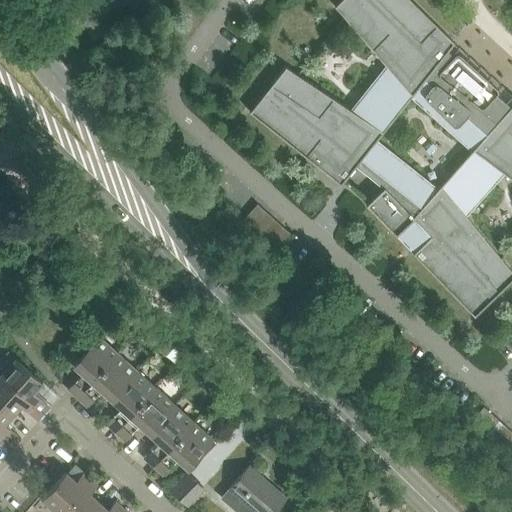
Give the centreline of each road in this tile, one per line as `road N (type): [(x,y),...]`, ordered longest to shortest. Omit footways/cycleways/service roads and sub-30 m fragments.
road 1 (residential): [(228,0),(174,69),(169,99),(487,390),(511,371)]
road 2 (residential): [(388,511),(0,160)]
road 3 (secondary): [(196,276),(438,511)]
road 4 (secondary): [(196,276),(84,105),(0,16)]
road 5 (secondary): [(0,97),(196,276)]
road 6 (residential): [(0,489),(63,419),(166,511)]
